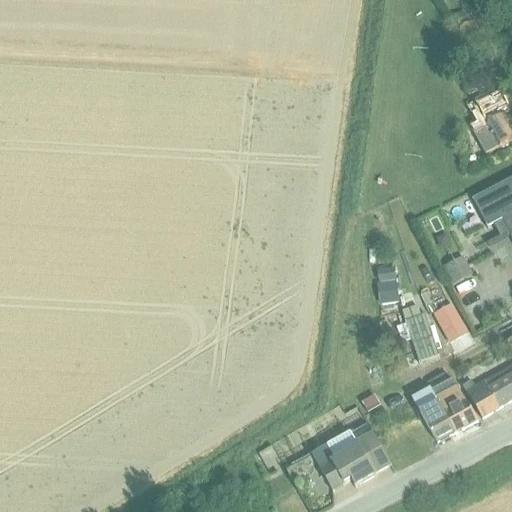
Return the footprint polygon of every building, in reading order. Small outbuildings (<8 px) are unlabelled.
[(461,29),(473,52),(482,48),(470,25),(461,29)] [(477,125),(471,128),(486,156),(499,149),(500,149),(511,143),(511,132),(506,121),(502,115),(510,111),(500,93),(476,106),(479,112),(472,116),(477,125)] [(511,181),(473,201),(488,230),(506,221),(509,227),(506,229),(511,239),(511,181)] [(455,263),(443,270),(453,287),(464,280),(455,263)] [(452,308),(435,317),(450,344),(467,335),(452,308)] [(439,358),(431,333),(430,333),(424,318),(403,326),(417,366),(439,358)] [(463,389),(471,402),(511,377),(511,368),(476,389),(472,383),(463,389)] [(511,377),(471,402),(483,422),(511,404),(511,377)] [(455,384),(433,396),(440,408),(440,407),(456,436),(479,424),(467,404),(458,390),(455,384)] [(413,402),(426,426),(437,444),(438,446),(456,436),(440,407),(440,408),(433,396),(431,392),(413,402)] [(368,427),(329,449),(313,458),(321,473),(333,494),(352,483),(356,490),(377,478),(376,476),(391,467),(368,427)]
